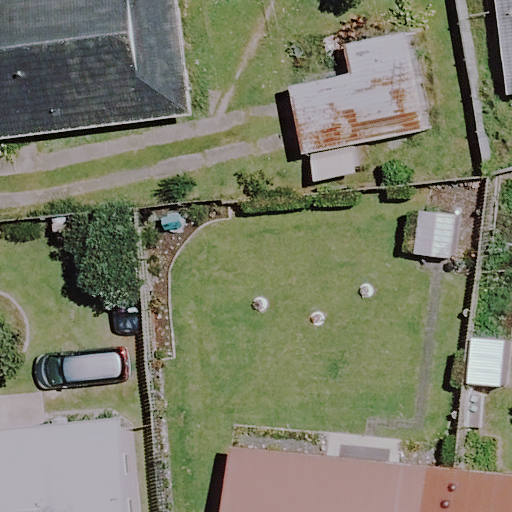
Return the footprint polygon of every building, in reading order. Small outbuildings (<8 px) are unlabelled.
[(0,0),(0,145),(186,124),(170,0),(0,0)] [(511,98),(511,0),(491,0),(505,100),(511,98)] [(427,135),(404,35),(341,49),(349,82),(280,98),(295,165),(427,135)] [(0,410),(0,511),(122,511),(117,437),(114,401),(0,410)] [(511,511),(511,483),(226,455),(220,511),(511,511)]
